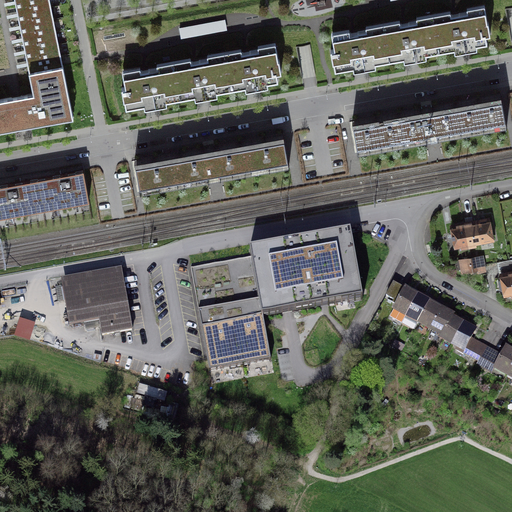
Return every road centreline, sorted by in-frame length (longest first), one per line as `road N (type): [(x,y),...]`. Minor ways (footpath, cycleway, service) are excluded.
road 1 (residential): [(511,71),(103,144)]
road 2 (residential): [(511,187),(440,200),(417,241),(433,275),(511,318)]
road 3 (residential): [(103,144),(75,0)]
